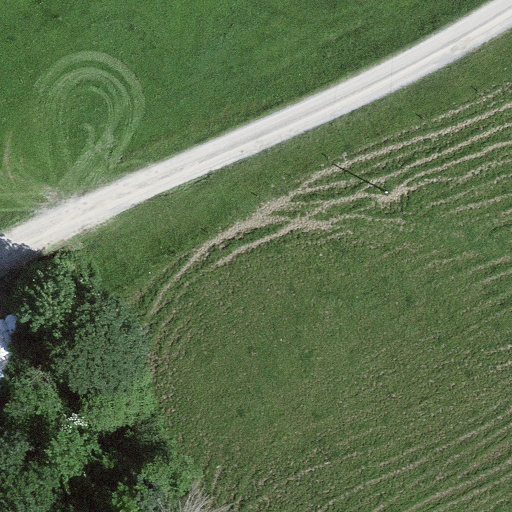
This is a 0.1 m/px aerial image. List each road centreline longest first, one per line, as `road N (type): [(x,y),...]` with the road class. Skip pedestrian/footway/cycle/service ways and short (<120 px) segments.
road 1 (track): [(0,265),(428,53),(511,0)]
road 2 (track): [(511,244),(126,203)]
